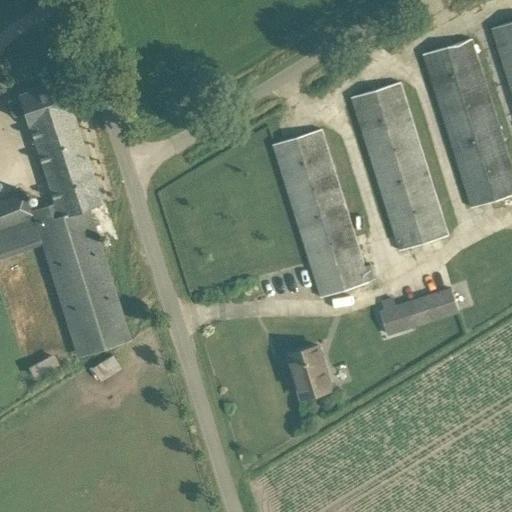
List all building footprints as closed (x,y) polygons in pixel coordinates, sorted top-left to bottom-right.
[(511,21),(493,27),(511,87),(511,21)] [(511,194),(511,166),(477,57),(471,38),(424,53),(473,207),(511,194)] [(24,112),(39,158),(83,144),(63,81),(19,96),(7,100),(12,116),(24,112)] [(448,235),(406,101),(400,82),(352,97),(358,116),(401,250),(448,235)] [(369,281),(321,129),(274,144),(322,296),(369,281)] [(102,203),(83,144),(39,158),(54,202),(30,210),(24,192),(0,200),(0,257),(41,242),(75,352),(127,335),(89,214),(85,216),(83,209),(102,203)] [(476,274),(495,269),(489,243),(470,248),(476,274)] [(396,307),(403,329),(459,311),(452,289),(396,307)] [(393,297),(382,300),(385,308),(395,305),(395,304),(393,297)] [(319,345),(289,354),(290,355),(293,354),(296,363),(293,364),(303,397),(332,388),(319,345)] [(51,354),(24,363),(27,375),(55,366),(51,354)]
